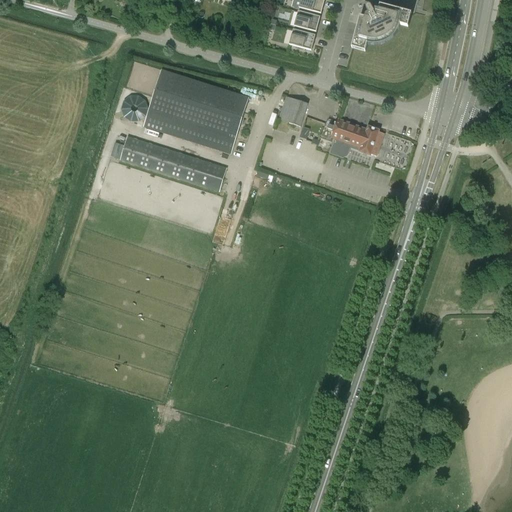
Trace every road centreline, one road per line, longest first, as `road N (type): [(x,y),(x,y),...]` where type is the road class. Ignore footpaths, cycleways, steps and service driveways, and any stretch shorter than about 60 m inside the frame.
road 1 (secondary): [(315,511),(419,202)]
road 2 (unclassified): [(325,85),(50,11)]
